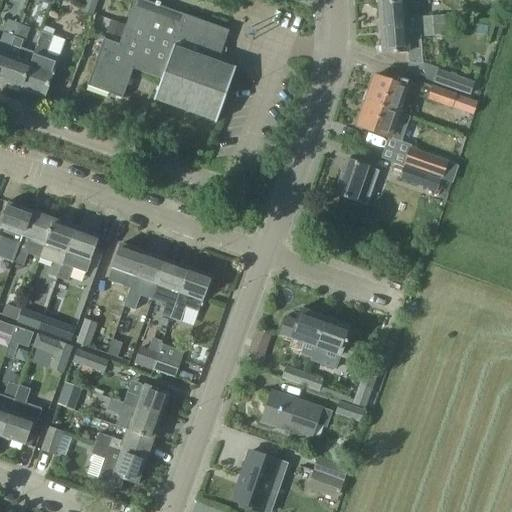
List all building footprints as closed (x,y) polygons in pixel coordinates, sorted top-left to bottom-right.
[(79,0),(78,4),(83,6),(80,13),(93,18),(99,0),(79,0)] [(104,38),(88,85),(123,98),(134,68),(161,78),(154,100),(216,123),(235,67),(217,61),(227,31),(159,7),(161,3),(156,1),(154,5),(141,0),(134,0),(119,44),(104,38)] [(405,1),(376,4),(378,28),(420,25),(442,24),(445,23),(445,16),(433,17),(433,16),(419,17),(417,0),(405,1)] [(0,40),(0,78),(8,56),(19,24),(8,20),(0,40)] [(19,24),(8,56),(0,78),(0,81),(22,89),(34,55),(42,32),(41,32),(33,53),(21,49),(23,42),(25,42),(30,29),(19,24)] [(434,35),(439,34),(442,27),(442,24),(420,25),(378,28),(381,54),(406,52),(408,63),(409,63),(406,73),(470,96),(475,83),(439,70),(439,69),(423,63),(421,37),(434,36),(434,35)] [(42,32),(34,55),(22,89),(44,97),(58,58),(47,53),(53,36),(42,32)] [(405,87),(374,77),(365,102),(396,113),(405,87)] [(432,87),(427,100),(453,109),(471,116),(474,108),(476,103),(457,97),(432,87)] [(365,102),(356,127),(387,138),(400,142),(409,117),(396,113),(365,102)] [(403,166),(443,179),(449,162),(409,148),(403,166)] [(377,171),(345,160),(333,194),(364,205),(377,171)] [(404,167),(400,179),(438,193),(438,192),(442,182),(442,180),(404,167)] [(8,203),(0,225),(0,258),(12,263),(13,262),(15,255),(31,211),(8,203)] [(31,211),(15,255),(13,262),(24,266),(28,254),(39,258),(53,219),(31,211)] [(40,258),(52,262),(47,275),(57,278),(75,227),(53,219),(39,258),(40,259),(40,258)] [(75,227),(57,278),(68,282),(73,269),(86,273),(91,260),(88,259),(97,235),(75,227)] [(111,270),(108,281),(124,287),(129,289),(142,251),(120,244),(111,269),(111,270)] [(128,293),(129,293),(125,303),(136,307),(139,297),(140,296),(150,300),(164,259),(142,251),(129,289),(128,293)] [(164,259),(150,300),(152,300),(163,305),(165,305),(161,316),(170,319),(188,267),(164,259)] [(188,267),(170,319),(180,323),(186,308),(198,312),(202,300),(200,299),(209,275),(188,267)] [(17,321),(21,310),(6,305),(2,316),(17,321)] [(17,321),(17,322),(38,330),(44,315),(23,307),(21,310),(17,321)] [(286,317),(279,335),(313,347),(323,319),(299,310),(295,320),(286,317)] [(349,328),(323,319),(313,347),(352,361),(357,346),(344,341),(349,328)] [(76,344),(90,349),(98,325),(84,320),(76,344)] [(65,322),(59,338),(70,342),(76,326),(65,322)] [(15,327),(10,341),(28,348),(33,334),(15,327)] [(33,347),(55,354),(50,368),(63,372),(71,348),(37,336),(33,347)] [(123,344),(113,341),(108,355),(118,358),(123,344)] [(161,344),(157,355),(152,370),(175,378),(184,352),(161,344)] [(139,349),(134,363),(152,370),(157,355),(139,349)] [(77,351),(72,363),(104,375),(109,362),(77,351)] [(285,366),(281,379),(300,385),(304,373),(285,366)] [(319,392),(324,380),(304,373),(300,385),(319,392)] [(365,373),(354,403),(366,408),(378,377),(365,373)] [(0,395),(0,434),(1,435),(18,386),(9,383),(4,396),(0,395)] [(139,398),(127,394),(124,403),(160,416),(168,393),(144,385),(139,398)] [(18,386),(1,435),(24,443),(31,423),(36,424),(41,411),(26,405),(31,390),(18,386)] [(97,394),(93,405),(107,410),(119,414),(121,415),(117,425),(128,429),(152,438),(160,416),(124,403),(97,394)] [(272,397),(263,423),(285,430),(286,427),(310,435),(314,424),(327,429),(333,412),(320,407),(319,409),(294,401),(293,404),(272,397)] [(336,416),(360,424),(365,411),(340,403),(336,416)] [(49,427),(41,451),(55,456),(63,432),(49,427)] [(124,442),(99,433),(95,443),(144,460),(152,438),(128,429),(124,442)] [(95,443),(91,454),(104,459),(97,480),(120,488),(123,478),(136,483),(144,460),(95,443)] [(270,511),(287,464),(251,452),(233,501),(265,511),(270,511)] [(319,460),(315,471),(344,480),(348,469),(319,460)]
